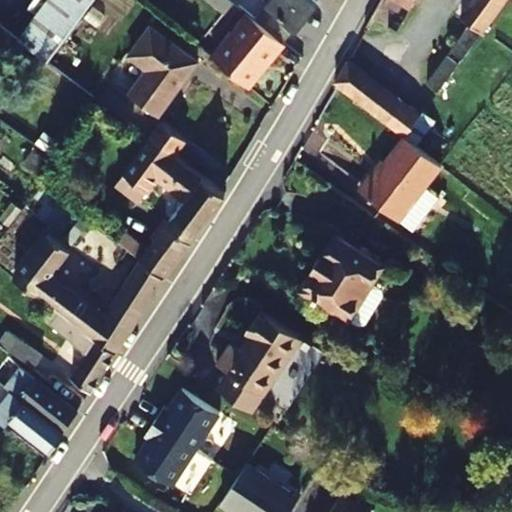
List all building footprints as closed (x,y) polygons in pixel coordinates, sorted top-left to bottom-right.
[(47,0),(19,38),(48,60),(93,0),(47,0)] [(250,14),(256,19),(261,12),(244,0),(241,0),(238,3),(250,14)] [(266,0),(269,2),(261,12),(256,19),(283,41),(315,0),(266,0)] [(379,0),(373,11),(385,18),(396,0),(399,0),(409,6),(412,0),(470,0),(460,13),(471,22),(427,82),(438,90),(503,0),(379,0)] [(287,44),(283,41),(256,19),(250,14),(219,51),(255,82),(287,44)] [(129,56),(148,70),(129,94),(157,115),(197,61),(151,28),(129,56)] [(403,135),(404,136),(420,114),(347,58),(334,81),(403,135)] [(151,137),(174,154),(185,140),(162,122),(151,137)] [(44,131),(37,142),(50,151),(58,140),(44,131)] [(440,164),(404,136),(403,135),(376,171),(373,169),(359,188),(413,228),(438,195),(424,185),(440,164)] [(225,193),(174,154),(151,137),(116,184),(139,202),(158,178),(186,198),(147,248),(126,230),(119,240),(141,258),(164,276),(225,193)] [(0,218),(8,225),(21,209),(12,201),(0,215),(0,218)] [(13,278),(58,311),(114,351),(164,276),(141,258),(105,313),(56,278),(51,272),(68,249),(48,233),(13,278)] [(381,263),(334,235),(322,256),(319,254),(312,266),(313,268),(315,269),(302,288),(350,316),(381,263)] [(250,334),(240,348),(230,342),(215,363),(228,371),(261,393),(264,390),(270,388),(277,377),(276,371),(299,336),(260,310),(246,332),(250,334)] [(114,351),(58,311),(48,323),(87,352),(71,376),(90,390),(114,351)] [(9,352),(32,368),(41,356),(18,339),(9,352)] [(250,411),(261,393),(228,371),(216,389),(250,411)] [(62,427),(62,428),(78,410),(35,377),(30,383),(21,377),(12,389),(62,427)] [(63,432),(62,428),(62,427),(12,389),(0,403),(0,422),(46,458),(63,432)] [(195,450),(218,414),(180,389),(165,413),(161,410),(153,423),(195,450)] [(134,463),(172,487),(195,450),(153,423),(145,437),(148,439),(134,463)] [(287,511),(297,497),(246,463),(220,504),(232,511),(287,511)] [(333,511),(369,511),(346,494),(333,511)]
